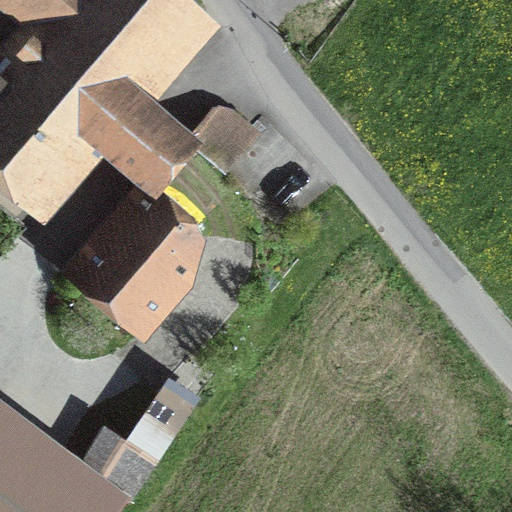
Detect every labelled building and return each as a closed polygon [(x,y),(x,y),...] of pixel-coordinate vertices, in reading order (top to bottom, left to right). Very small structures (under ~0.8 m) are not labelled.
[(188,0),(43,0),(32,13),(43,30),(0,94),(0,167),(38,205),(99,133),(151,185),(191,143),(134,85),(212,26),(188,0)] [(16,0),(32,13),(43,0),(16,0)] [(210,93),(193,132),(243,153),(260,113),(210,93)] [(139,325),(208,243),(143,187),(73,269),(139,325)] [(0,511),(109,511),(182,413),(156,395),(124,438),(109,427),(80,466),(0,407),(0,511)]
